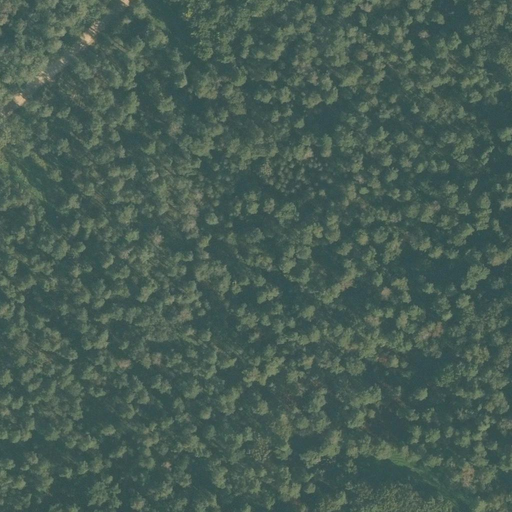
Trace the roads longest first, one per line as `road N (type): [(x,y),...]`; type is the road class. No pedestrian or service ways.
road 1 (track): [(0,158),(277,427),(349,511)]
road 2 (track): [(119,0),(0,111)]
